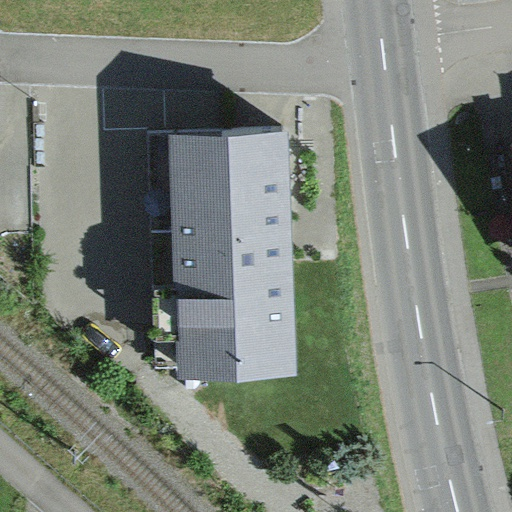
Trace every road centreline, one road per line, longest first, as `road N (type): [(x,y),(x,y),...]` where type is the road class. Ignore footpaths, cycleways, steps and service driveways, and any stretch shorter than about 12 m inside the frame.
road 1 (primary): [(460,511),(402,231),(382,42)]
road 2 (residential): [(382,42),(511,22)]
